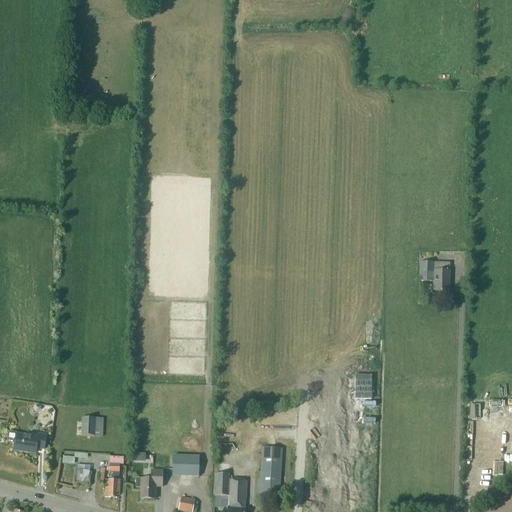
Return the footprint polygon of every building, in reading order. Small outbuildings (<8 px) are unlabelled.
[(419,263),(420,282),(433,282),(433,293),(450,293),(450,271),(449,271),(449,263),(419,263)] [(347,495),(366,495),(371,396),(351,395),(347,495)] [(41,407),(39,404),(36,404),(33,406),(33,409),(35,412),(38,412),(41,410),(41,407)] [(124,421),(125,409),(115,409),(114,420),(124,421)] [(81,436),(102,437),(103,418),(96,418),(82,418),(81,436)] [(7,439),(9,441),(15,442),(13,450),(36,453),(36,448),(44,449),(46,435),(36,433),(36,437),(16,434),(16,433),(10,432),(8,434),(7,439)] [(259,494),(280,496),(282,449),(262,448),(259,494)] [(65,463),(76,464),(76,456),(65,456),(65,463)] [(180,477),(181,457),(173,457),(172,477),(180,477)] [(119,495),(120,481),(119,480),(120,465),(110,464),(109,472),(113,472),(112,480),(109,480),(108,488),(106,488),(105,497),(117,498),(117,495),(119,495)] [(75,482),(87,484),(89,471),(77,469),(75,482)] [(162,487),(162,471),(151,470),(151,479),(136,479),(136,489),(141,489),(140,499),(155,499),(156,487),(162,487)] [(228,509),(227,511),(228,511),(227,511),(244,511),(245,509),(245,500),(246,500),(247,481),(229,480),(230,474),(216,474),(215,496),(216,496),(215,507),(227,508),(228,509)] [(178,510),(186,511),(192,511),(195,500),(181,498),(178,510)]
